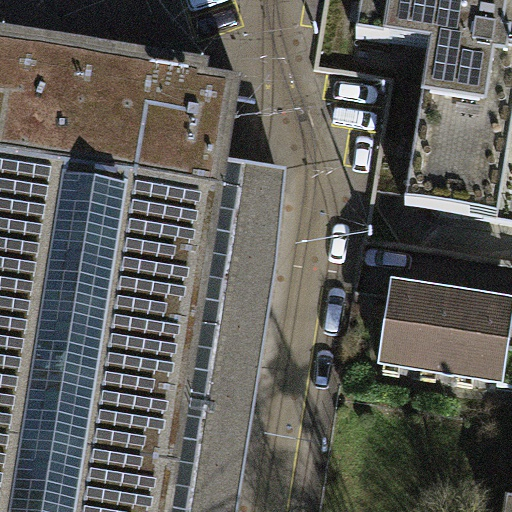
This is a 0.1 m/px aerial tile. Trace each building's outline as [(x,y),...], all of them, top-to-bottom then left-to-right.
[(482,220),(511,26),(511,0),(362,0),(356,40),(429,51),(405,208),(482,220)] [(0,511),(172,511),(228,166),(240,85),(206,80),(208,68),(163,61),(135,57),(133,68),(0,47),(0,511)] [(287,175),(228,166),(172,511),(239,511),(279,264),(287,175)] [(510,303),(397,286),(384,369),(497,386),(503,350),(510,303)] [(511,388),(511,351),(503,350),(497,386),(511,388)]
